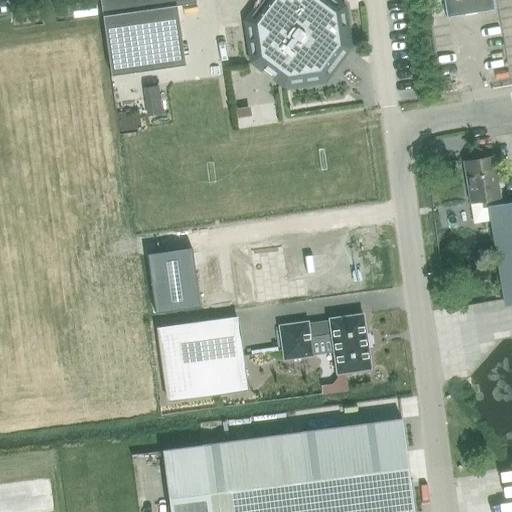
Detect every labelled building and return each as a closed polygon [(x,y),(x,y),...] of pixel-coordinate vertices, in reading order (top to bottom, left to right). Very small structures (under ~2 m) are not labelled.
[(99,0),(102,18),(111,76),(185,66),(176,6),(196,4),(195,0),(99,0)] [(331,0),(262,0),(247,22),(252,61),(285,85),(327,79),(327,80),(328,80),(327,69),(339,53),(350,51),(349,50),(342,8),(331,0)] [(443,0),(447,18),(494,10),(492,0),(443,0)] [(158,86),(142,88),(144,101),(160,99),(158,86)] [(494,159),(465,164),(475,225),(492,222),(490,209),(502,207),(494,159)] [(511,306),(511,205),(502,207),(490,209),(492,222),(507,307),(511,306)] [(155,314),(200,308),(192,248),(147,255),(155,314)] [(371,369),(363,315),(329,320),(329,321),(308,324),(307,322),(279,326),(284,360),(312,356),(310,338),(331,335),(337,374),(371,369)] [(247,390),(236,318),(157,330),(167,402),(247,390)] [(413,511),(401,417),(162,449),(170,511),(413,511)]
